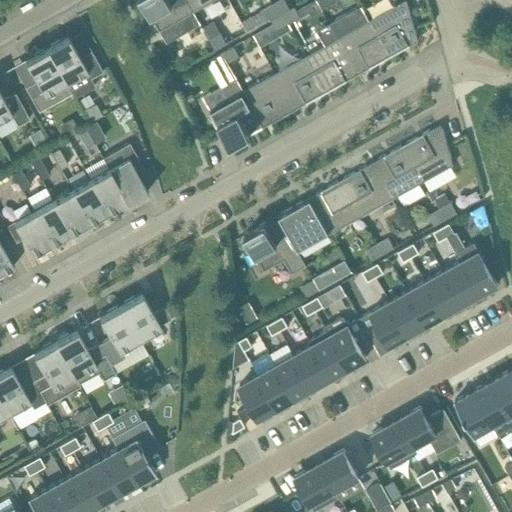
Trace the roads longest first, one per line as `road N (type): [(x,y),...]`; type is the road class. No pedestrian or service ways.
road 1 (residential): [(0,316),(460,55)]
road 2 (residential): [(511,332),(189,511)]
